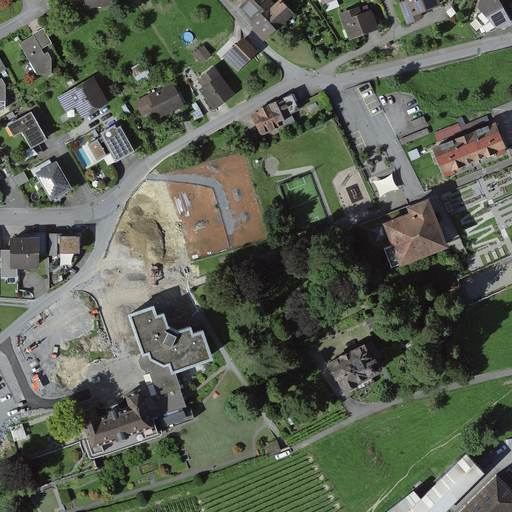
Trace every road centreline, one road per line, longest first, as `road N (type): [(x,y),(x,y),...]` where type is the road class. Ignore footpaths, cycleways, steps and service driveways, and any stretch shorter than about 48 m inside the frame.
road 1 (residential): [(109,215),(157,160),(300,78)]
road 2 (residential): [(300,78),(334,83),(511,40)]
road 3 (residential): [(0,341),(81,277),(97,257),(109,215)]
road 4 (residential): [(511,162),(360,221)]
